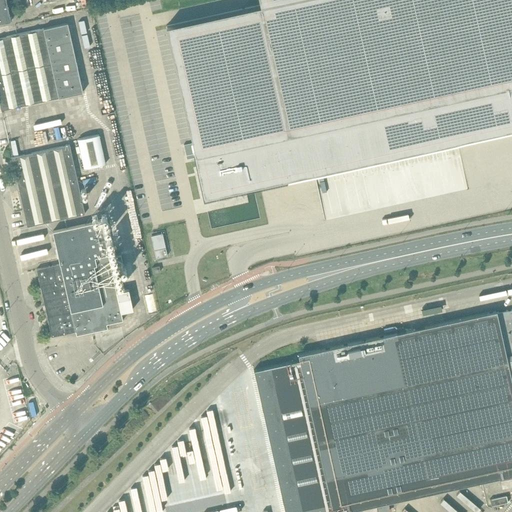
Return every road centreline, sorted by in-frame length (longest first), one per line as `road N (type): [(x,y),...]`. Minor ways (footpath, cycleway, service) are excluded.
road 1 (secondary): [(366,263),(276,280),(217,303),(136,355),(73,416)]
road 2 (secondary): [(89,431),(188,340),(366,263)]
road 3 (unclassified): [(73,416),(48,392),(27,352),(0,226)]
road 4 (secondary): [(366,263),(511,236)]
